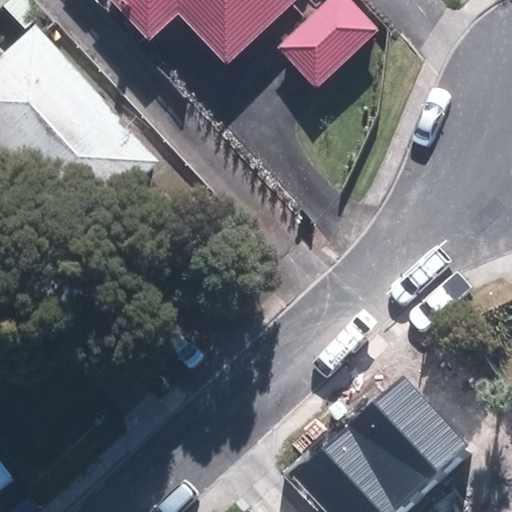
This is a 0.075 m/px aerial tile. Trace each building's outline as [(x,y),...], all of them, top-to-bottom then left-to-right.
[(302,0),(123,0),(158,38),(189,10),(236,61),(302,0)] [(327,89),(384,33),(351,0),(339,0),(288,50),(327,89)] [(171,163),(48,29),(0,72),(0,132),(93,234),(171,163)] [(350,424),(415,495),(469,446),(405,375),(350,424)] [(294,474),(328,511),(396,511),(415,495),(350,424),(294,474)]
